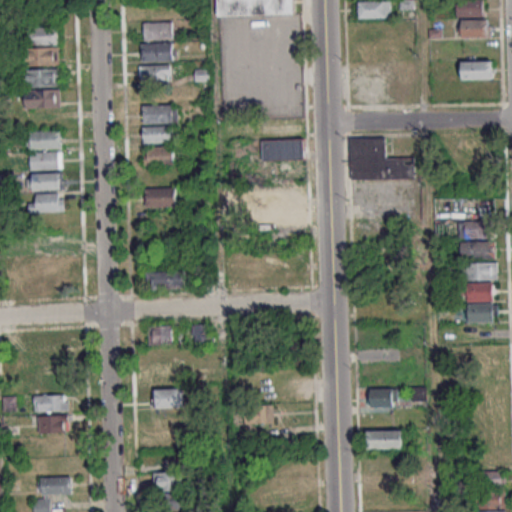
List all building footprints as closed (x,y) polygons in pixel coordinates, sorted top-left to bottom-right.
[(217,0),(218,15),(293,13),(292,0),(217,0)] [(392,0),(359,0),(359,17),(392,17),(392,0)] [(483,0),(456,0),(457,15),(484,15),(483,0)] [(491,19),(461,19),(461,37),(491,37),(491,19)] [(173,21),(143,21),(143,39),(173,39),(173,21)] [(58,26),(31,26),(31,44),(58,44),(58,26)] [(173,42),(142,42),(142,61),(173,61),(173,42)] [(27,64),(60,64),(60,47),(27,47),(27,64)] [(463,60),(463,78),(494,78),(494,60),(463,60)] [(172,81),(172,64),(140,64),(140,81),(172,81)] [(27,86),(60,86),(60,68),(27,68),(27,86)] [(25,89),(25,107),(61,107),(61,89),(25,89)] [(178,104),(143,104),(143,122),(178,122),(178,104)] [(303,159),(303,138),(288,138),(288,120),(266,121),(267,159),(303,159)] [(143,126),(143,141),(174,141),(174,126),(143,126)] [(61,130),(30,130),(30,148),(61,148),(61,130)] [(386,137),(351,137),(351,179),(415,179),(415,158),(386,158),(386,137)] [(145,146),(145,164),(175,164),(175,146),(145,146)] [(30,151),(30,168),(61,168),(61,151),(30,151)] [(63,189),(63,171),(28,171),(28,189),(63,189)] [(294,182),(271,182),(271,199),(294,199),(294,182)] [(146,187),(146,206),(176,206),(176,187),(146,187)] [(64,193),(35,192),(35,202),(30,202),(29,210),(64,211),(64,193)] [(298,203),(270,203),(271,221),(298,221),(298,203)] [(460,237),(494,237),(494,220),(460,220),(460,237)] [(66,234),(41,234),(41,251),(66,251),(66,234)] [(461,240),(461,258),(497,258),(497,240),(461,240)] [(66,255),(33,255),(33,273),(66,273),(66,255)] [(498,279),(498,262),(464,262),(464,279),(498,279)] [(148,288),(187,288),(187,271),(148,271),(148,288)] [(468,321),(495,321),(495,282),(468,282),(468,321)] [(192,323),(192,341),(209,341),(209,323),(192,323)] [(149,325),(149,343),(174,343),(174,325),(149,325)] [(41,331),(41,347),(70,347),(70,331),(41,331)] [(42,352),(42,369),(71,369),(71,352),(42,352)] [(151,367),(151,385),(179,385),(179,367),(151,367)] [(412,398),(426,398),(426,386),(412,386),(412,398)] [(154,388),(154,407),(184,407),(184,388),(154,388)] [(370,406),(398,406),(398,388),(370,388),(370,406)] [(34,394),(34,411),(68,411),(68,394),(34,394)] [(274,423),(274,405),(246,405),(246,423),(274,423)] [(69,432),(69,415),(38,415),(38,432),(69,432)] [(403,430),(368,430),(368,447),(403,447),(403,430)] [(504,486),(504,470),(477,470),(477,486),(504,486)] [(184,471),(154,471),(154,490),(184,490),(184,471)] [(72,493),(72,476),(42,476),(42,497),(34,497),(34,511),(51,511),(51,493),(72,493)] [(506,511),(506,490),(476,490),(475,511),(506,511)] [(400,492),(372,492),(372,508),(400,509),(400,492)] [(157,509),(189,509),(189,494),(157,494),(157,509)]
